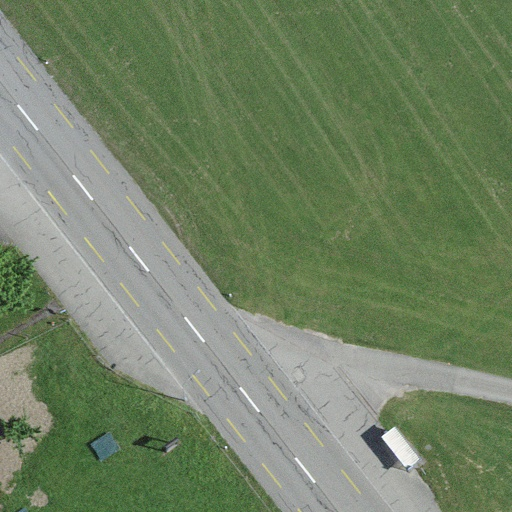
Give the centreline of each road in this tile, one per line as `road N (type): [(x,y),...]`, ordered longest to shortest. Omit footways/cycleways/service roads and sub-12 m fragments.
road 1 (secondary): [(0,87),(240,387)]
road 2 (unclassified): [(240,387),(286,371),(353,367),(511,391)]
road 3 (secondary): [(240,387),(332,511)]
